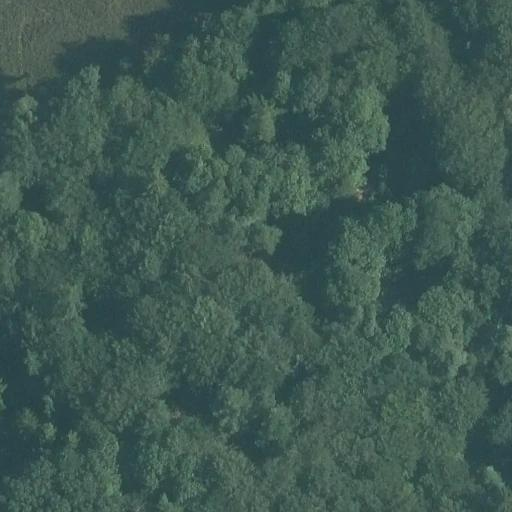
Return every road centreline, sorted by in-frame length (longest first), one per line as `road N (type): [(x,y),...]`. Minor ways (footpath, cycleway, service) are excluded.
road 1 (track): [(511,472),(169,300),(173,218),(204,142),(416,0)]
road 2 (track): [(511,186),(416,0)]
road 3 (track): [(169,300),(0,215)]
